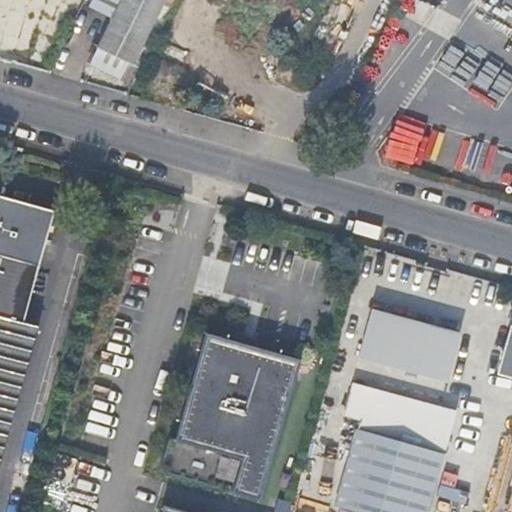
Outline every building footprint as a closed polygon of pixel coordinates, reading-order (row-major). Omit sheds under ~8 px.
[(90,67),(108,75),(145,0),(122,0),(114,19),(98,51),(90,67)] [(94,0),(91,8),(114,19),(122,0),(94,0)] [(145,0),(108,75),(126,83),(166,0),(145,0)] [(427,156),(433,128),(401,121),(395,150),(427,156)] [(0,315),(22,322),(38,265),(47,233),(52,212),(0,196),(0,315)] [(352,357),(444,380),(456,331),(364,308),(352,357)] [(0,315),(0,454),(36,326),(22,322),(0,315)] [(511,330),(501,375),(489,417),(511,423),(511,330)] [(301,358),(205,332),(176,438),(170,436),(160,473),(263,501),(301,358)] [(452,410),(353,383),(345,411),(363,417),(365,417),(369,406),(446,428),(452,410)] [(365,417),(363,417),(341,500),(382,511),(429,511),(445,453),(391,438),(393,426),(365,417)]
